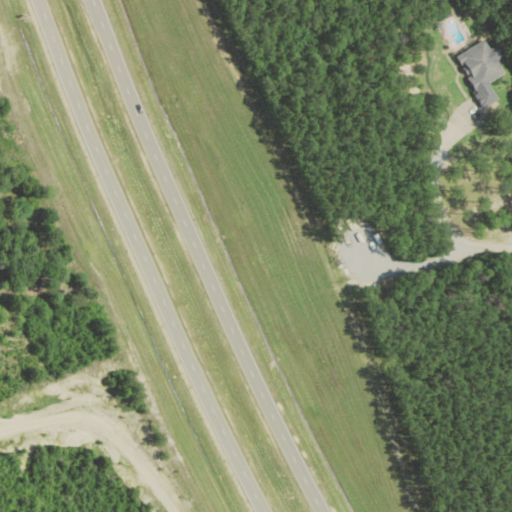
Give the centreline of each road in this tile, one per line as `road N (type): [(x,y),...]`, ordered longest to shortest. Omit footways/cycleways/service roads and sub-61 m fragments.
road 1 (trunk): [(319,511),(133,109),(92,0)]
road 2 (trunk): [(40,0),(123,214),(256,511)]
